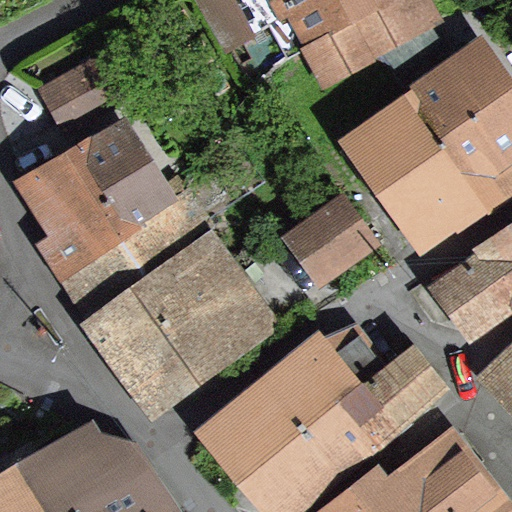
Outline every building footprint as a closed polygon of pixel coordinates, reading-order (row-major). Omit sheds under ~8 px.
[(298,9),(293,0),(233,0),(254,35),(274,23),(298,9)] [(274,23),(293,55),(308,46),(353,21),(340,0),(314,0),(298,9),(274,23)] [(293,0),(298,9),(314,0),(340,0),(353,21),(390,0),(293,0)] [(426,14),(418,0),(390,0),(353,21),(367,47),(426,14)] [(324,75),(369,51),(367,47),(353,21),(308,46),(324,75)] [(511,107),(478,58),(418,100),(463,158),(479,145),(511,187),(511,107)] [(42,91),(65,132),(116,103),(94,62),(42,91)] [(418,100),(356,143),(428,246),(511,194),(511,187),(479,145),(463,158),(418,100)] [(167,206),(118,129),(81,153),(132,234),(156,217),(167,206)] [(72,276),(73,276),(132,234),(81,153),(34,181),(54,213),(44,220),(58,245),(53,248),(72,276)] [(205,220),(184,189),(167,206),(156,217),(132,234),(73,276),(90,300),(205,220)] [(294,235),(324,278),(374,242),(344,200),(294,235)] [(153,395),(226,344),(222,339),(261,312),(210,239),(95,320),(153,395)] [(511,240),(441,289),(472,331),(511,303),(511,240)] [(224,434),(253,471),(344,398),(381,369),(352,331),(316,344),(240,404),(248,414),(224,434)] [(381,369),(344,398),(381,444),(397,434),(394,430),(447,385),(414,345),(383,371),(381,369)] [(511,361),(496,376),(511,393),(511,361)] [(381,444),(344,398),(253,471),(283,508),(319,479),(327,488),(381,444)] [(498,511),(505,508),(451,439),(387,489),(376,475),(373,477),(400,511),(498,511)] [(177,511),(175,507),(134,449),(111,463),(107,457),(97,464),(84,444),(14,486),(29,511),(177,511)] [(400,511),(373,477),(324,511),(400,511)] [(0,511),(29,511),(14,486),(0,494),(0,511)]
